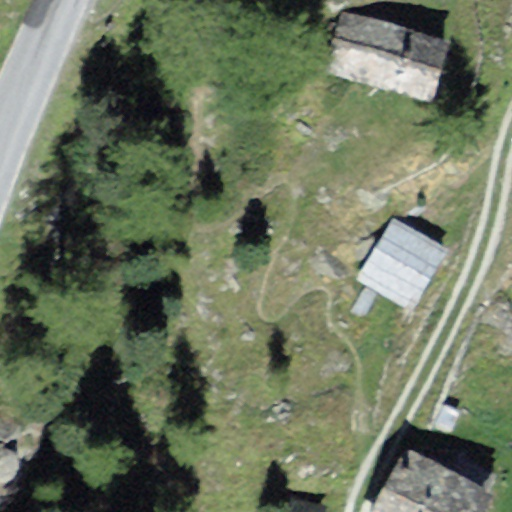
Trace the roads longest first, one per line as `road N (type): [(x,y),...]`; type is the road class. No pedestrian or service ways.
road 1 (track): [(511,135),(473,276),(359,511)]
road 2 (tertiary): [(59,0),(0,145)]
